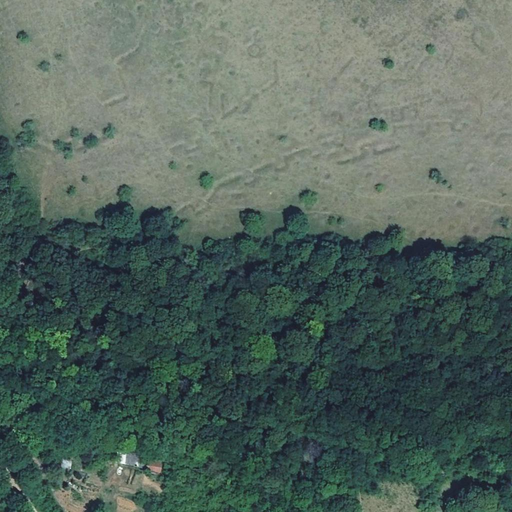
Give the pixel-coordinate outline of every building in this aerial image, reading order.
[(124,466),(137,468),(138,457),(126,455),(124,466)] [(159,472),(160,464),(148,462),(148,457),(139,456),(138,457),(137,468),(146,469),(146,471),(159,472)] [(173,467),(173,468),(196,470),(197,462),(174,460),(174,462),(173,467)] [(497,481),(497,469),(494,469),(446,468),(445,480),(497,481)] [(511,481),(511,469),(503,469),(503,481),(511,481)]
